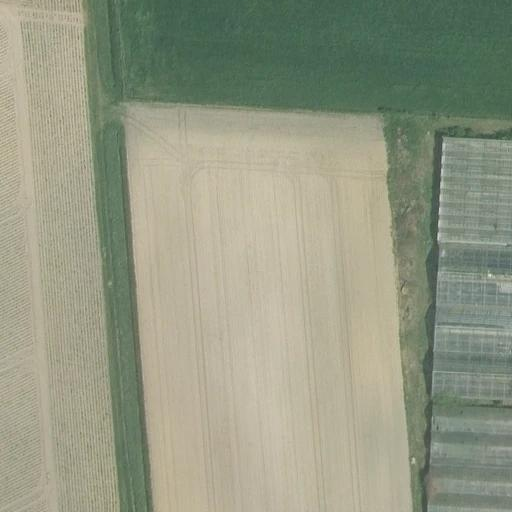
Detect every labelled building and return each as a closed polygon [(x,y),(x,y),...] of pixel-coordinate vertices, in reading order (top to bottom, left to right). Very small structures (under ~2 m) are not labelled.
[(437,247),(440,247),(511,250),(511,144),(444,141),(437,247)] [(511,250),(440,247),(436,308),(511,312),(511,250)] [(511,312),(436,308),(434,353),(511,356),(511,312)] [(511,356),(434,353),(431,399),(511,403),(511,356)] [(511,410),(432,406),(430,460),(511,463),(511,410)] [(511,463),(430,460),(429,467),(511,471),(511,463)] [(511,511),(511,471),(429,467),(427,511),(511,511)]
